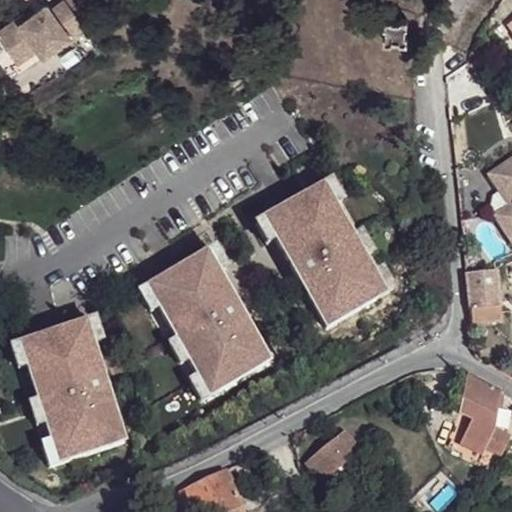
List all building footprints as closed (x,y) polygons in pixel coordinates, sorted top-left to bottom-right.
[(18,17),(0,29),(0,37),(12,55),(27,58),(38,50),(44,57),(85,28),(66,0),(62,0),(51,8),(48,4),(28,18),(21,23),(18,17)] [(511,15),(503,22),(511,34),(511,15)] [(371,67),(371,77),(379,76),(381,74),(386,74),(387,77),(394,76),(394,67),(392,67),(391,62),(394,60),(394,55),(387,54),(386,56),(380,56),(380,54),(373,54),(372,61),(373,63),(373,66),(371,67)] [(511,152),(488,169),(500,185),(504,183),(511,193),(511,201),(505,208),(507,211),(494,221),(508,241),(511,237),(511,152)] [(500,185),(488,169),(483,173),(504,203),(489,215),(494,221),(507,211),(505,208),(511,201),(511,193),(504,183),(500,185)] [(328,184),(302,199),(307,208),(326,196),(332,208),(340,203),(328,184)] [(302,199),(253,228),(265,248),(273,243),(325,330),(376,301),(365,282),(381,272),(370,255),(363,259),(358,250),(350,255),(344,245),(359,236),(340,203),(332,208),(326,196),(307,208),(302,199)] [(359,236),(344,245),(350,255),(358,250),(363,259),(370,255),(359,236)] [(212,253),(164,282),(169,290),(150,302),(157,313),(150,318),(170,350),(184,341),(190,351),(182,355),(187,364),(181,369),(191,386),(207,376),(218,395),(269,365),(216,277),(224,272),(212,253)] [(381,272),(365,282),(376,301),(392,291),(381,272)] [(496,273),(468,276),(473,312),(474,324),(501,320),(500,308),(496,273)] [(164,282),(137,297),(150,318),(157,313),(150,302),(169,290),(164,282)] [(93,321),(85,323),(91,344),(99,341),(93,321)] [(25,365),(17,368),(30,405),(46,399),(50,410),(41,413),(43,422),(36,425),(42,444),(59,439),(67,460),(123,441),(91,344),(85,323),(40,338),(42,348),(22,354),(25,365)] [(40,338),(11,347),(17,368),(25,365),(22,354),(42,348),(40,338)] [(184,341),(170,350),(181,369),(187,364),(182,355),(190,351),(184,341)] [(493,428),(497,388),(467,375),(458,411),(472,418),(462,438),(484,448),(499,455),(508,435),(493,428)] [(207,376),(191,386),(202,405),(218,395),(207,376)] [(399,382),(366,398),(376,415),(408,399),(399,382)] [(421,386),(425,396),(434,392),(429,383),(421,386)] [(420,399),(425,396),(421,386),(414,390),(420,399)] [(46,399),(30,405),(36,425),(43,422),(41,413),(50,410),(46,399)] [(347,432),(305,462),(319,481),(361,451),(347,432)] [(484,448),(462,438),(459,444),(480,455),(484,448)] [(59,439),(42,444),(49,465),(67,460),(59,439)] [(224,469),(185,487),(196,511),(226,511),(241,505),(224,469)] [(196,511),(185,487),(173,493),(182,511),(196,511)] [(182,511),(173,493),(150,504),(154,511),(182,511)]
